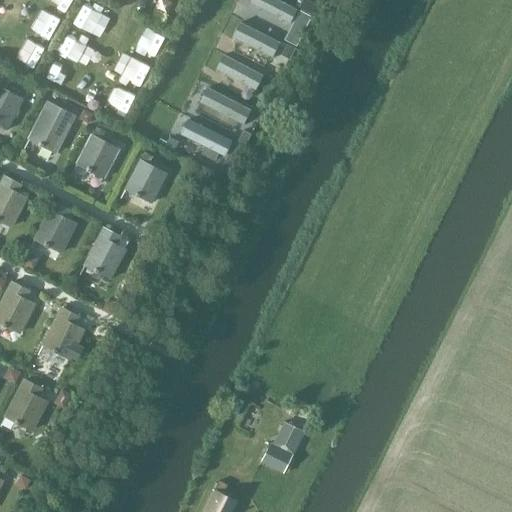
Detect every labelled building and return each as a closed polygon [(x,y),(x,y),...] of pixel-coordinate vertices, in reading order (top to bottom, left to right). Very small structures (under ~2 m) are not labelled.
[(295,8),(278,0),(248,0),(248,2),(289,21),(295,8)] [(270,56),(278,40),(237,21),(229,37),(270,56)] [(262,71),(222,53),(213,68),(254,90),(262,71)] [(0,125),(7,129),(23,99),(4,89),(8,82),(0,77),(0,125)] [(246,107),(205,86),(198,101),(239,121),(246,107)] [(42,109),(26,139),(56,154),(71,124),(53,114),(56,106),(47,102),(43,109),(42,109)] [(230,140),(186,118),(178,134),(222,156),(230,140)] [(91,134),(75,164),(104,179),(119,149),(101,139),(105,132),(96,127),(91,134)] [(139,159),(123,190),(152,204),(167,173),(149,164),(153,156),(144,152),(139,159)] [(0,222),(11,228),(27,198),(9,188),(13,180),(3,176),(0,181),(0,222)] [(48,209),(33,239),(61,254),(76,224),(58,214),(62,206),(53,202),(49,209),(48,209)] [(98,235),(82,265),(111,279),(126,249),(108,240),(112,233),(102,227),(98,235)] [(7,289),(0,302),(0,324),(19,334),(35,303),(17,294),(21,287),(11,282),(8,290),(7,289)] [(55,315),(40,345),(69,360),(85,329),(66,320),(70,312),(61,308),(56,315),(55,315)] [(19,387),(4,417),(32,431),(47,401),(29,391),(33,384),(24,380),(20,387),(19,387)] [(303,432),(285,423),(273,446),(270,445),(261,463),(283,474),(303,432)] [(231,511),(237,501),(223,494),(227,485),(218,480),(213,489),(211,489),(200,511),(231,511)]
